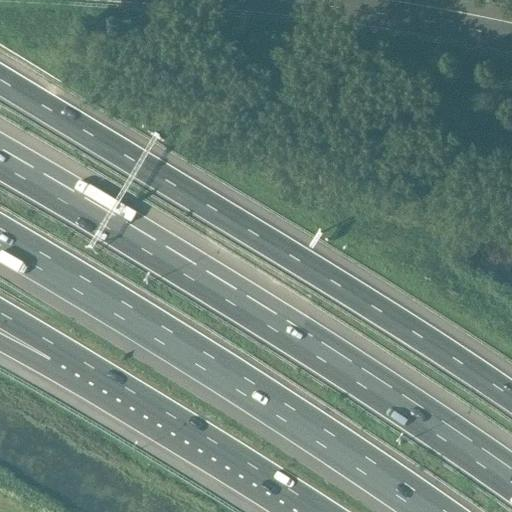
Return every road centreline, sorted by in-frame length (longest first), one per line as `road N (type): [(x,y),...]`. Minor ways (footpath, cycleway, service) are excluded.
road 1 (motorway): [(511,399),(0,81)]
road 2 (motorway): [(511,470),(428,409),(0,158)]
road 3 (motorway): [(0,239),(431,511)]
road 4 (motorway): [(53,348),(320,511)]
road 5 (motorway): [(511,43),(252,0)]
